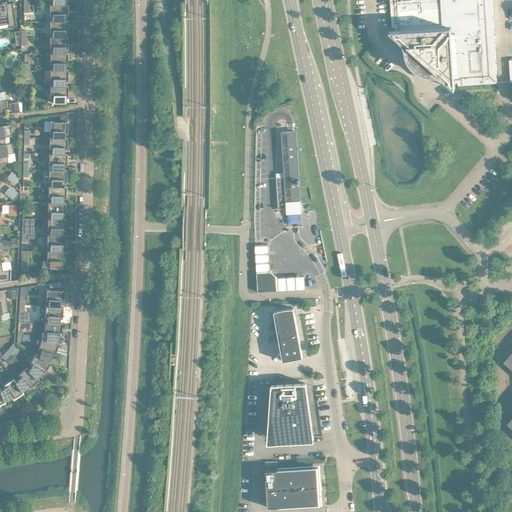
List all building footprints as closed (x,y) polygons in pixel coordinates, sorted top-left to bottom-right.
[(9,26),(9,27),(16,26),(13,2),(1,4),(1,3),(1,2),(0,1),(0,0),(0,23),(8,22),(9,26)] [(458,82),(458,85),(497,82),(492,0),(390,0),(392,26),(395,26),(395,30),(389,30),(395,36),(397,34),(405,42),(406,43),(407,44),(407,45),(408,46),(408,47),(408,50),(408,52),(409,54),(411,59),(412,61),(413,63),(415,65),(417,66),(419,68),(421,69),(423,70),(425,71),(427,69),(427,70),(428,70),(429,70),(430,70),(430,69),(430,68),(431,67),(430,67),(430,66),(431,65),(438,71),(438,72),(439,72),(449,81),(448,82),(455,88),(454,82),(458,82)] [(52,15),(52,20),(65,20),(65,15),(67,15),(67,3),(65,3),(65,4),(52,4),(52,3),(50,3),(50,15),(52,15)] [(52,32),(52,36),(52,37),(65,37),(65,36),(65,32),(67,32),(67,20),(65,20),(52,20),(50,20),(50,32),(52,32)] [(52,48),(52,52),(52,53),(65,53),(65,52),(65,48),(67,48),(67,36),(65,36),(65,37),(52,37),(52,36),(50,36),(50,48),(52,48)] [(52,64),(53,68),(53,69),(66,69),(66,68),(66,64),(68,64),(68,52),(65,52),(65,53),(52,53),(52,52),(50,52),(50,64),(52,64)] [(53,80),(53,85),(66,85),(66,80),(68,80),(68,68),(66,68),(66,69),(53,69),(53,68),(50,68),(50,80),(53,80)] [(53,85),(50,85),(50,97),(53,97),(53,102),(66,102),(66,97),(68,97),(68,85),(66,85),(53,85)] [(0,110),(8,109),(8,108),(6,98),(0,99),(0,110)] [(18,101),(10,102),(11,110),(19,109),(18,101)] [(52,132),(52,136),(52,137),(65,137),(65,132),(67,132),(68,120),(50,120),(50,132),(52,132)] [(0,144),(6,143),(4,136),(12,134),(10,125),(11,125),(11,124),(0,125),(0,144)] [(287,205),(294,204),(300,204),(299,183),(300,183),(300,178),(299,178),(295,131),(290,131),(282,132),(285,172),(276,173),(277,177),(276,177),(279,205),(282,205),(283,205),(284,205),(285,205),(286,205),(287,205)] [(52,148),(52,152),(52,153),(65,153),(65,149),(67,149),(67,137),(65,137),(52,137),(52,136),(50,136),(49,148),(52,148)] [(0,162),(8,162),(7,153),(14,152),(13,142),(6,143),(0,144),(0,162)] [(51,164),(51,169),(64,170),(64,169),(64,165),(66,165),(67,153),(65,153),(52,153),(52,152),(49,152),(49,164),(51,164)] [(51,181),(51,185),(51,186),(64,186),(64,185),(64,181),(66,181),(66,169),(64,169),(64,170),(51,169),(49,169),(49,181),(51,181)] [(14,172),(9,179),(15,184),(20,177),(14,172)] [(51,197),(50,201),(50,202),(64,202),(64,201),(64,197),(66,197),(66,185),(64,185),(64,186),(51,186),(51,185),(49,185),(48,197),(51,197)] [(12,187),(7,194),(12,199),(18,191),(12,187)] [(50,213),(50,217),(50,218),(63,218),(63,214),(65,214),(66,202),(64,201),(64,202),(50,202),(50,201),(48,201),(48,213),(50,213)] [(9,204),(8,214),(17,215),(17,204),(9,204)] [(50,229),(50,234),(63,235),(63,234),(63,230),(65,230),(65,218),(63,218),(50,218),(50,217),(48,217),(48,229),(50,229)] [(49,246),(49,250),(62,251),(62,250),(63,246),(65,246),(65,234),(63,234),(63,235),(50,234),(47,233),(47,246),(49,246)] [(19,238),(0,241),(0,243),(1,248),(18,245),(19,238)] [(49,250),(47,250),(47,262),(49,262),(49,267),(62,267),(62,262),(64,262),(65,250),(62,250),(62,251),(49,250)] [(0,262),(0,281),(10,280),(10,268),(2,269),(2,263),(0,262)] [(257,270),(257,291),(278,289),(277,276),(270,269),(257,270)] [(48,300),(48,305),(61,306),(61,305),(61,301),(63,301),(64,289),(47,288),(46,300),(48,300)] [(0,319),(2,320),(1,312),(9,311),(5,290),(6,289),(0,289),(0,319)] [(40,321),(45,321),(47,321),(47,322),(60,323),(60,322),(60,317),(62,318),(63,306),(61,305),(61,306),(48,305),(46,304),(46,305),(40,305),(40,321)] [(274,311),(281,350),(283,360),(303,357),(294,307),(290,307),(287,308),(284,308),(280,309),(277,310),(274,311)] [(46,333),(46,338),(46,339),(56,342),(59,334),(61,334),(62,322),(60,322),(60,323),(47,322),(47,321),(45,321),(44,333),(46,333)] [(41,349),(39,355),(48,361),(49,360),(53,353),(55,354),(58,342),(56,342),(46,339),(46,338),(42,337),(38,349),(41,349)] [(12,344),(7,350),(11,353),(16,347),(12,344)] [(11,353),(7,350),(2,355),(1,356),(5,359),(11,353)] [(31,364),(29,369),(28,370),(37,377),(43,370),(45,372),(51,361),(49,360),(48,361),(39,355),(36,353),(30,363),(31,364)] [(19,377),(16,380),(15,381),(21,390),(22,390),(29,385),(30,387),(39,378),(37,377),(28,370),(29,369),(26,366),(18,375),(19,377)] [(5,386),(0,389),(0,390),(4,400),(4,399),(12,396),(13,398),(23,392),(22,390),(21,390),(15,381),(16,380),(13,377),(4,385),(5,386)] [(271,384),(267,443),(314,440),(306,382),(271,384)] [(319,496),(318,466),(266,470),(268,506),(312,504),(319,496)]
